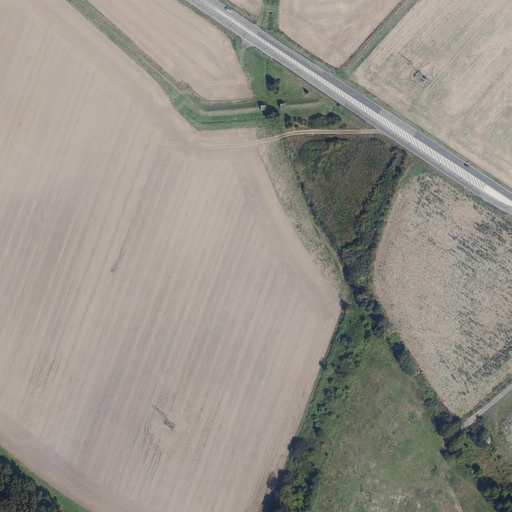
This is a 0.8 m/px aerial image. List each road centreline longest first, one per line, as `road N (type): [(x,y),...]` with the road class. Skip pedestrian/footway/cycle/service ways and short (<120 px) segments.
road 1 (track): [(76,0),(204,107),(273,105),(266,121),(350,297)]
road 2 (primary): [(192,0),(511,211)]
road 3 (primary): [(511,197),(210,0)]
